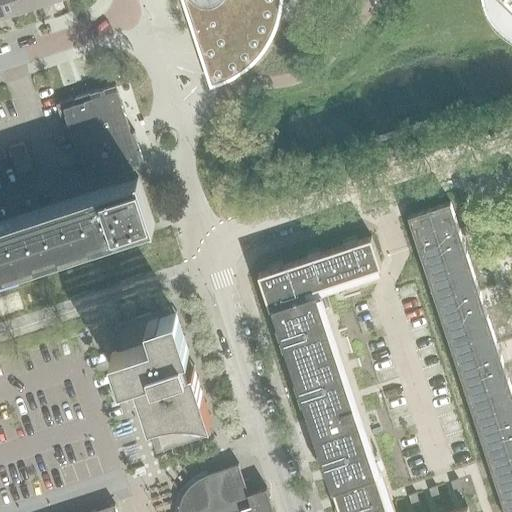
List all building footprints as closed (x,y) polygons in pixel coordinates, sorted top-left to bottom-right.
[(0,0),(0,18),(14,14),(9,0),(0,0)] [(9,0),(14,14),(38,6),(36,0),(9,0)] [(183,0),(185,5),(193,27),(211,84),(217,82),(221,80),(224,79),(228,77),(231,75),(235,73),(238,71),(241,69),(244,66),(247,64),(256,56),(258,53),(261,50),(263,46),(265,43),(267,40),(269,36),(270,33),(272,29),(273,26),(275,21),(275,19),(277,12),(279,3),(278,3),(278,0),(183,0)] [(137,175),(135,176),(131,164),(141,160),(132,131),(129,132),(116,92),(114,84),(57,103),(56,104),(60,123),(65,121),(67,125),(68,125),(84,175),(109,166),(114,183),(105,185),(107,190),(0,225),(0,274),(153,224),(137,175)] [(31,169),(23,143),(9,148),(18,173),(31,169)] [(468,264),(447,202),(407,215),(427,277),(468,264)] [(370,236),(257,273),(269,309),(271,309),(338,511),(387,511),(315,294),(307,297),(304,290),(379,265),(370,236)] [(488,327),(468,264),(427,277),(448,340),(488,327)] [(113,351),(110,352),(111,354),(119,378),(120,381),(122,380),(130,377),(131,377),(155,451),(209,433),(210,433),(204,417),(210,418),(209,414),(209,413),(205,402),(205,401),(201,390),(201,388),(197,377),(197,376),(193,364),(188,366),(182,350),(188,349),(187,348),(187,347),(183,336),(183,334),(179,323),(179,322),(175,311),(175,310),(174,310),(170,311),(168,306),(114,324),(121,348),(113,351)] [(509,389),(488,327),(448,340),(469,402),(509,389)] [(489,465),(511,457),(511,397),(509,389),(469,402),(489,465)] [(511,511),(511,457),(489,465),(504,511),(511,511)] [(273,511),(266,487),(247,493),(237,463),(234,464),(235,466),(207,475),(207,474),(206,474),(206,475),(197,479),(188,486),(182,495),(179,506),(178,511),(273,511)] [(456,478),(449,481),(452,491),(459,489),(456,478)] [(421,490),(414,492),(417,502),(424,500),(421,490)] [(414,492),(406,495),(410,505),(417,502),(414,492)] [(467,511),(465,503),(443,511),(467,511)]
